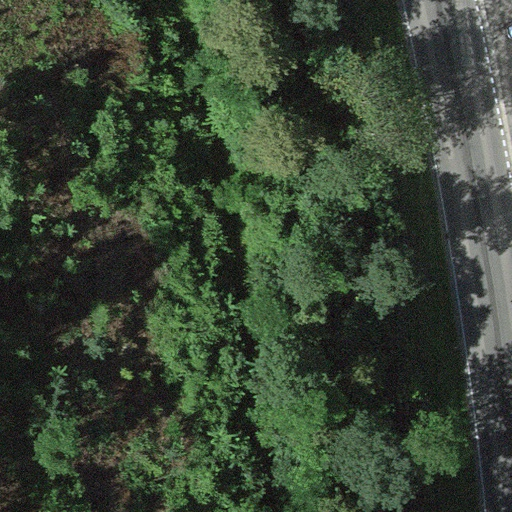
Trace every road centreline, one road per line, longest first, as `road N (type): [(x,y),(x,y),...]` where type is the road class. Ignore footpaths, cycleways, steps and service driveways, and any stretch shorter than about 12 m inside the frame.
road 1 (track): [(167,0),(243,230),(276,511)]
road 2 (primary): [(511,493),(468,157),(438,0)]
